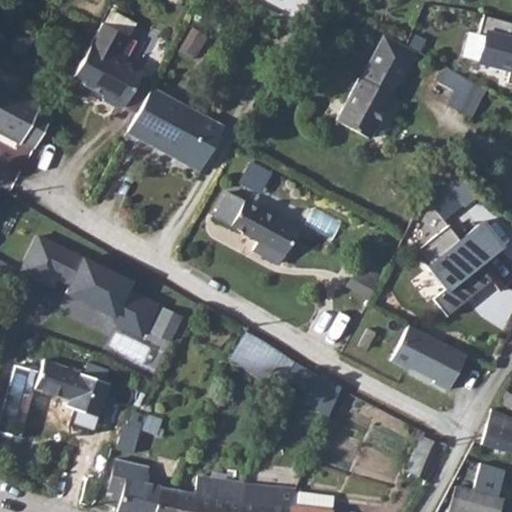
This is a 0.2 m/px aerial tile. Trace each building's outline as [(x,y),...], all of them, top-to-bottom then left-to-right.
[(511,20),(487,13),(481,32),(487,34),(480,60),(511,68),(511,70),(509,81),(511,82),(511,20)] [(130,38),(103,22),(70,81),(100,97),(102,106),(115,113),(122,109),(141,76),(123,66),(121,54),(130,38)] [(401,79),(418,46),(387,27),(368,61),(371,63),(362,78),(360,77),(337,119),(370,137),(393,94),(391,92),(399,78),(401,79)] [(181,49),(195,57),(207,37),(193,29),(181,49)] [(444,68),(437,82),(454,91),(447,105),(471,118),(486,89),(444,68)] [(34,149),(51,119),(37,111),(39,108),(0,85),(0,135),(17,145),(20,140),(34,149)] [(224,134),(151,94),(126,139),(141,147),(144,143),(202,174),(224,134)] [(241,183),(261,193),(271,173),(251,164),(241,183)] [(302,230),(232,195),(219,222),(262,244),(258,252),(284,265),(302,230)] [(462,241),(450,227),(417,254),(447,291),(435,301),(450,318),(495,281),(483,267),(506,248),(484,222),(462,241)] [(37,236),(19,272),(115,319),(111,326),(142,341),(146,334),(168,344),(181,318),(128,291),(131,283),(37,236)] [(369,286),(347,273),(338,289),(360,301),(369,286)] [(467,355),(411,326),(394,359),(436,381),(435,383),(449,390),(467,355)] [(291,380),(299,363),(245,335),(233,359),(259,371),(263,366),(291,380)] [(109,386),(47,361),(37,387),(71,401),(68,408),(95,420),(109,386)] [(335,402),(343,385),(299,363),(291,380),(335,402)] [(511,408),(511,384),(502,402),(511,408)] [(127,410),(121,449),(153,454),(160,415),(127,410)] [(511,418),(493,410),(490,415),(481,442),(511,453),(511,418)] [(428,481),(443,447),(420,438),(406,471),(428,481)] [(144,484),(148,467),(115,459),(105,498),(120,504),(119,511),(123,511),(177,511),(182,492),(144,484)] [(499,511),(507,484),(473,474),(468,493),(455,490),(449,511),(499,511)] [(199,494),(195,511),(244,511),(246,482),(201,477),(199,494)] [(246,482),(244,511),(291,511),(295,490),(246,482)] [(332,511),(334,497),(295,490),(291,511),(332,511)] [(182,492),(177,511),(195,511),(199,494),(182,492)]
